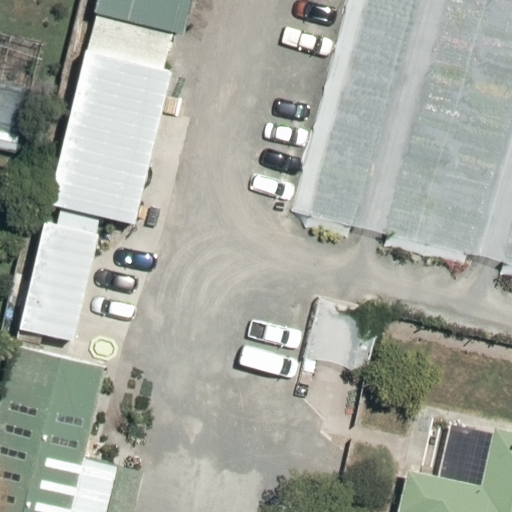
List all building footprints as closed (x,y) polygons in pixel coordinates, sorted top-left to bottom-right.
[(90,0),(89,8),(179,30),(186,0),(90,0)] [(38,39),(0,29),(0,144),(13,148),(38,39)] [(82,47),(44,200),(132,222),(170,68),(82,47)] [(42,219),(17,325),(71,338),(97,231),(42,219)] [(0,387),(0,511),(133,511),(144,468),(84,454),(106,364),(11,341),(0,387)] [(511,511),(511,432),(491,428),(478,485),(406,469),(397,511),(402,511),(511,511)]
